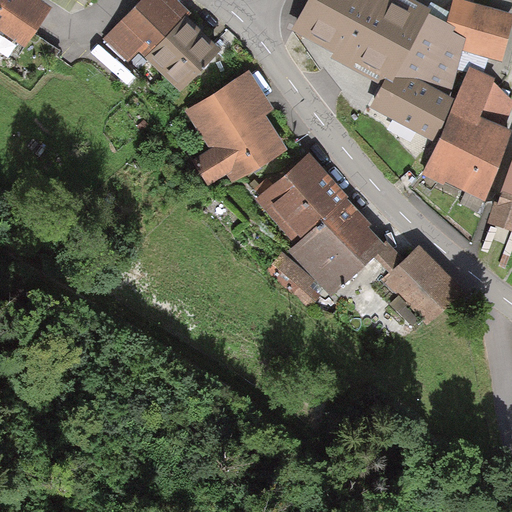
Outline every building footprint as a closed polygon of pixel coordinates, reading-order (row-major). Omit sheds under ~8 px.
[(0,0),(0,31),(25,49),(52,9),(38,0),(0,0)] [(192,15),(176,0),(144,0),(106,39),(129,61),(139,51),(181,92),(222,50),(189,18),(192,15)] [(464,51),(467,41),(453,33),(455,28),(447,24),(430,16),(433,11),(411,0),(311,0),(294,33),(334,54),(331,59),(383,87),(372,109),(435,143),(455,103),(449,100),(464,51)] [(511,29),(511,15),(460,0),(453,0),(447,24),(455,28),(453,33),(467,41),(464,51),(503,62),(511,29)] [(489,77),(471,69),(455,103),(422,176),(444,187),(447,183),(486,202),(511,134),(511,132),(505,129),(511,109),(511,100),(494,84),(496,80),(489,77)] [(274,111),(249,72),(187,111),(211,149),(195,159),(211,185),(228,175),(232,182),(256,168),(285,150),(264,116),(274,111)] [(303,241),(347,199),(349,197),(312,154),(273,187),(268,180),(256,189),(261,196),(256,200),(291,239),(296,235),(303,241)] [(511,165),(498,204),(495,203),(488,224),(511,233),(511,165)] [(347,199),(303,241),(290,252),(332,298),(366,267),(376,257),(390,273),(384,279),(429,325),(463,292),(420,247),(406,261),(387,241),(383,244),(369,229),(372,226),(347,199)] [(277,260),(264,276),(305,310),(318,294),(277,260)]
